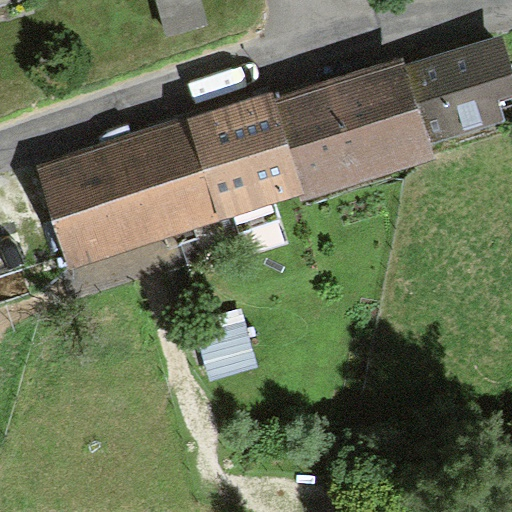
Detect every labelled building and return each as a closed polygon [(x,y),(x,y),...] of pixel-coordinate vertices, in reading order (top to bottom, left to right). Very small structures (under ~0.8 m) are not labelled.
[(204,0),(161,0),(169,25),(209,13),(204,0)] [(511,55),(502,25),(410,54),(435,133),(505,110),(498,90),(511,85),(511,55)] [(407,46),(275,90),(302,175),(306,188),(439,145),(435,133),(410,54),(407,46)] [(42,159),(73,254),(220,210),(221,201),(302,175),(275,90),(270,75),(189,102),(192,112),(42,159)] [(217,376),(264,364),(255,328),(207,340),(217,376)]
